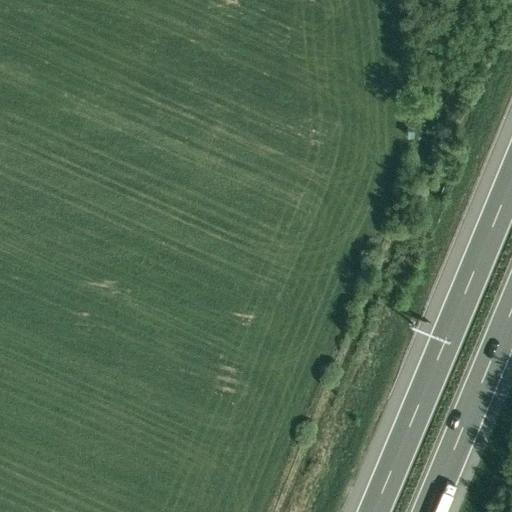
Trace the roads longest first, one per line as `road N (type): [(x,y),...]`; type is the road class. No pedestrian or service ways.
road 1 (motorway): [(511,175),(373,511)]
road 2 (motorway): [(427,511),(511,306)]
